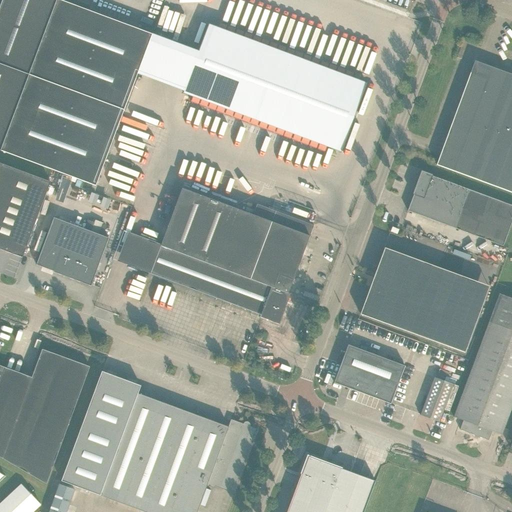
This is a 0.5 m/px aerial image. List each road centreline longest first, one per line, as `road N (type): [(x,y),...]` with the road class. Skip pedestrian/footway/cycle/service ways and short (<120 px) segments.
road 1 (unclassified): [(298,399),(446,0)]
road 2 (unclassified): [(298,399),(0,289)]
road 3 (unclassified): [(511,478),(298,399)]
